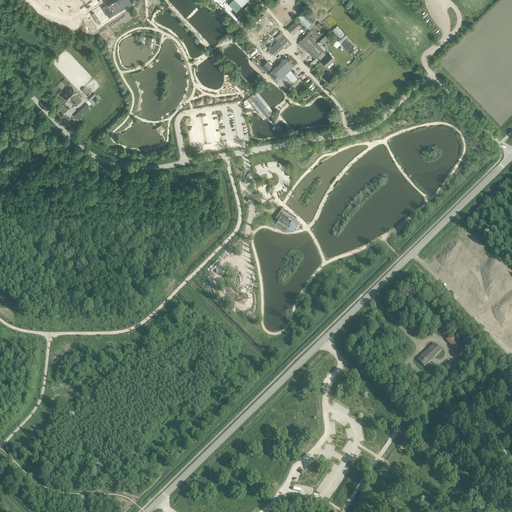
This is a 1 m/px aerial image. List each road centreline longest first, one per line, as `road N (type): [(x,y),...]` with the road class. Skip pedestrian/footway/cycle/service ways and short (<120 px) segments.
road 1 (unclassified): [(511,155),(447,89),(425,82),(359,131),(184,163),(109,168),(84,153),(0,63)]
road 2 (tertiary): [(146,511),(511,155)]
road 3 (track): [(49,333),(131,328),(209,258),(239,221),(228,155)]
